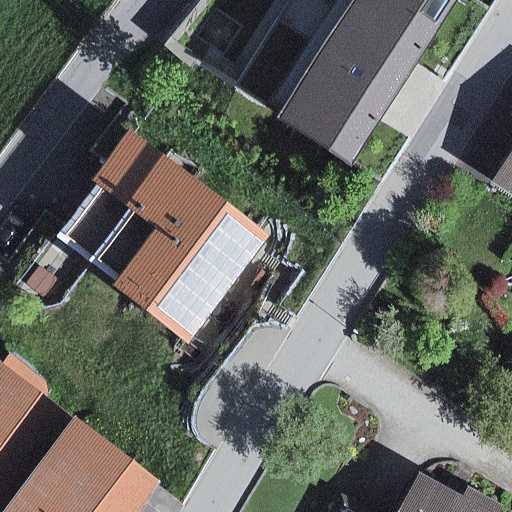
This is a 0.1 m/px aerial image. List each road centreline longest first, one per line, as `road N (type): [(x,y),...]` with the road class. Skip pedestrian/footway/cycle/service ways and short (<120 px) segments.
road 1 (residential): [(511,40),(213,511)]
road 2 (residential): [(0,198),(148,0)]
